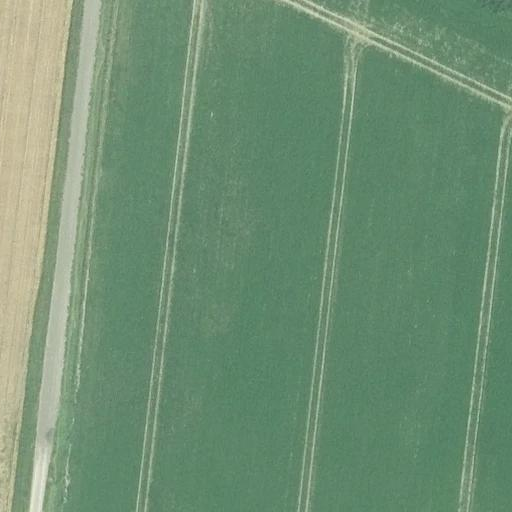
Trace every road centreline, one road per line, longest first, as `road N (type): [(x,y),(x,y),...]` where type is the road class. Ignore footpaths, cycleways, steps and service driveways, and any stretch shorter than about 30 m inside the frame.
road 1 (track): [(97,0),(63,288)]
road 2 (unclassified): [(37,511),(63,288)]
